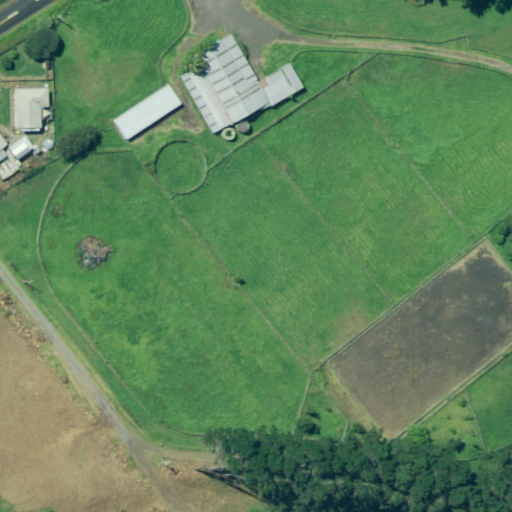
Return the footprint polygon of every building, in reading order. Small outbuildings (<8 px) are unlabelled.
[(195,60),(233,125),(261,108),(263,111),(303,88),(290,65),(258,83),(231,36),(199,55),(200,57),(195,60)] [(233,125),(195,60),(178,71),(215,135),(233,125)] [(182,104),(170,86),(115,122),(127,140),(182,104)] [(48,107),(47,90),(15,91),(16,132),(40,132),(40,108),(48,107)] [(0,151),(9,144),(0,133),(0,151)] [(35,150),(26,137),(10,149),(18,161),(35,150)]
